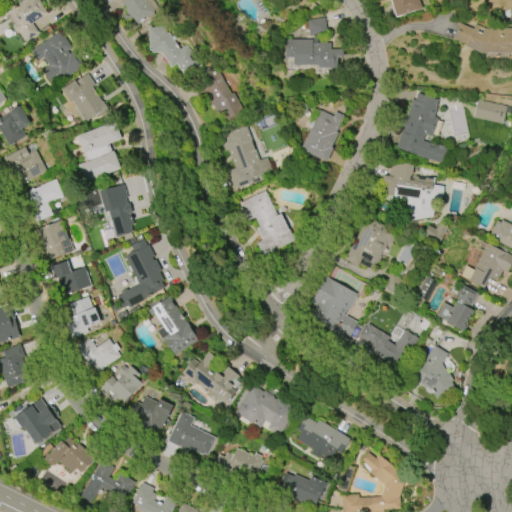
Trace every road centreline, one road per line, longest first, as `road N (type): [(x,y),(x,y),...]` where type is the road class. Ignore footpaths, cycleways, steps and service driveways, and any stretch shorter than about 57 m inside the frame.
road 1 (residential): [(497,491),(449,442),(330,365),(271,314),(207,203),(184,117),(90,0)]
road 2 (residential): [(0,208),(52,358),(81,407),(132,450),(258,511)]
road 3 (residential): [(74,0),(137,102),(160,208),(205,300),(254,352)]
road 4 (residential): [(254,352),(278,320),(374,115),(376,59),(349,0)]
road 5 (residential): [(254,352),(391,436),(460,500)]
road 6 (residential): [(511,306),(470,378),(458,463),(463,511)]
